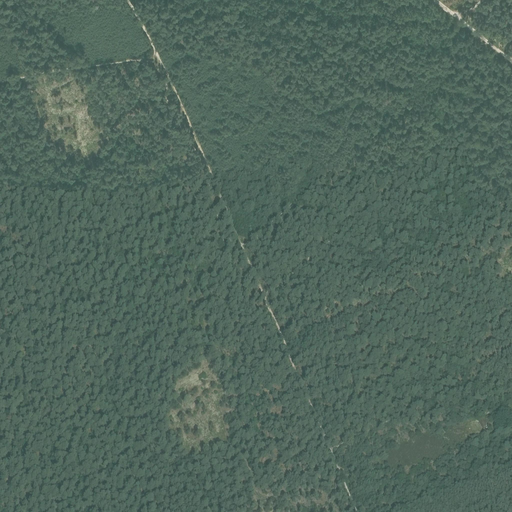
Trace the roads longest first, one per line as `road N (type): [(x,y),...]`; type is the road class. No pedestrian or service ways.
road 1 (track): [(159,57),(264,297)]
road 2 (track): [(264,297),(356,511)]
road 3 (track): [(129,60),(0,79)]
